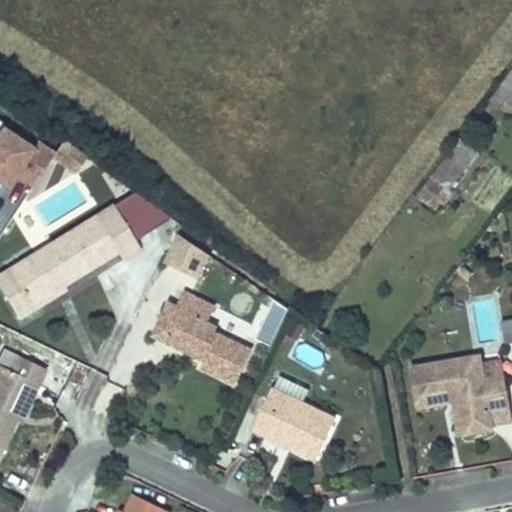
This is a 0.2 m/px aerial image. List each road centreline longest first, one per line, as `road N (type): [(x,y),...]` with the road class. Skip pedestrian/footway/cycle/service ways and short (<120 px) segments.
road 1 (residential): [(247,511),(121,453),(97,451),(73,464),(50,511)]
road 2 (residential): [(511,489),(373,511)]
